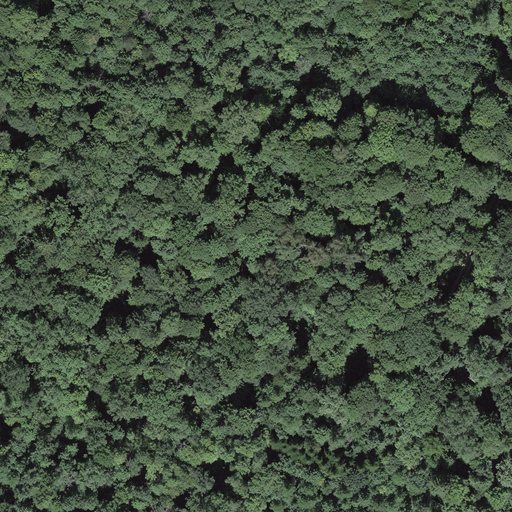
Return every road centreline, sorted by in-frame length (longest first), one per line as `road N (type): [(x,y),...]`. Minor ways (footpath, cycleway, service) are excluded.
road 1 (track): [(429,343),(21,0)]
road 2 (track): [(511,166),(418,376),(411,426),(419,511)]
